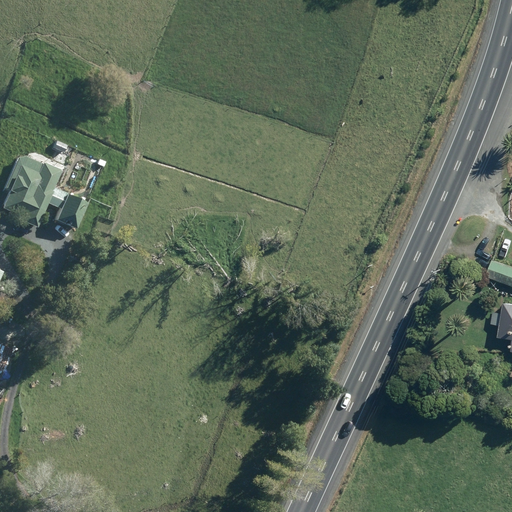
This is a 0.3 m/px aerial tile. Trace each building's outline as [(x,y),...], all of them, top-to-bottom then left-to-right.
[(36,229),(47,204),(59,210),(55,220),(76,229),(87,204),(53,189),(61,172),(19,154),(4,190),(7,191),(0,206),(0,208),(22,218),(20,222),(36,229)] [(511,263),(492,256),(485,274),(511,284),(511,263)] [(511,302),(500,302),(499,335),(511,336),(510,351),(511,350),(511,302)] [(8,338),(5,344),(18,350),(25,335),(16,331),(12,340),(8,338)] [(0,380),(0,381),(13,350),(5,347),(6,346),(0,343),(0,342),(1,340),(0,339),(0,380)]
